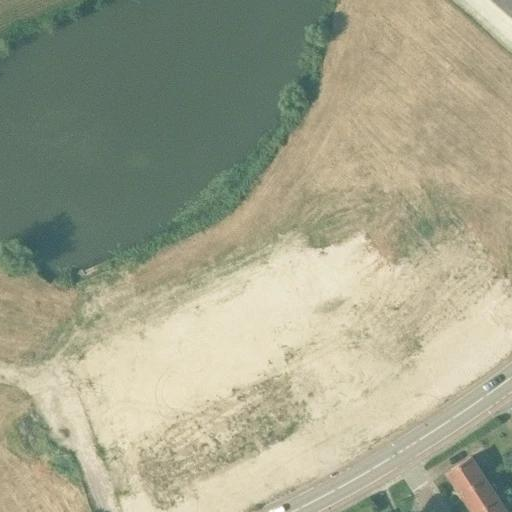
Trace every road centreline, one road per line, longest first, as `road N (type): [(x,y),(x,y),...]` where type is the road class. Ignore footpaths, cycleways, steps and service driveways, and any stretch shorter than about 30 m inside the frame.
road 1 (residential): [(318,329),(120,421)]
road 2 (residential): [(441,233),(318,329)]
road 3 (residential): [(398,453),(318,329)]
road 4 (track): [(51,376),(107,511)]
road 5 (residential): [(0,366),(87,382),(120,421)]
road 6 (secondary): [(398,453),(511,375)]
road 7 (secondary): [(293,511),(398,453)]
